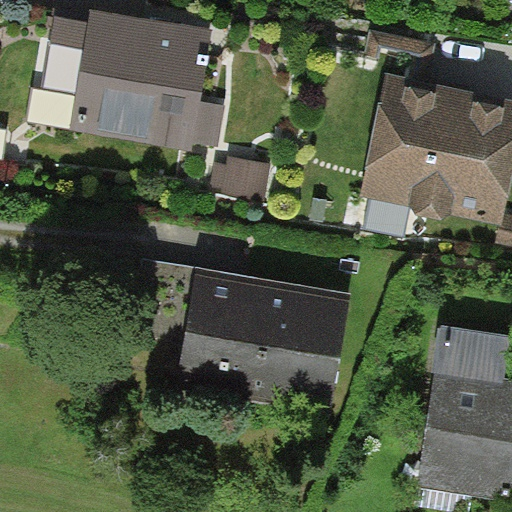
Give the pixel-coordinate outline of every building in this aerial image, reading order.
[(213,34),(91,13),(71,133),(190,153),(192,144),(219,149),(226,108),(201,103),(213,34)] [(511,103),(456,91),(387,76),(361,197),(409,207),(415,218),(443,224),(452,217),(498,226),(502,227),(506,207),(511,179),(511,103)] [(275,165),(230,157),(228,165),(214,162),(209,194),(268,204),(275,165)] [(511,208),(506,207),(502,227),(498,226),(494,247),(511,250),(511,208)] [(198,270),(141,260),(126,343),(183,354),(198,270)] [(244,278),(198,270),(183,354),(177,392),(331,418),(351,296),(244,278)] [(417,490),(511,504),(511,381),(505,380),(511,339),(438,328),(431,375),(435,376),(417,490)]
